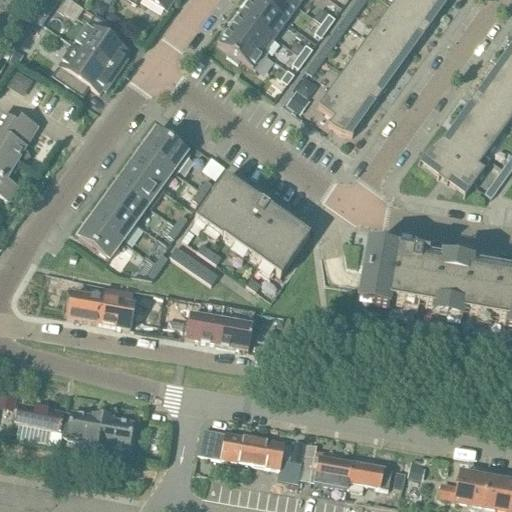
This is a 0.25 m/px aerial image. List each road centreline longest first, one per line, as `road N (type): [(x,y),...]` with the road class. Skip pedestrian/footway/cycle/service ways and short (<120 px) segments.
road 1 (residential): [(511,455),(194,403),(0,348)]
road 2 (residential): [(0,292),(152,70)]
road 3 (residential): [(361,209),(501,0)]
road 4 (residential): [(361,209),(152,70)]
road 5 (residential): [(361,209),(511,241)]
